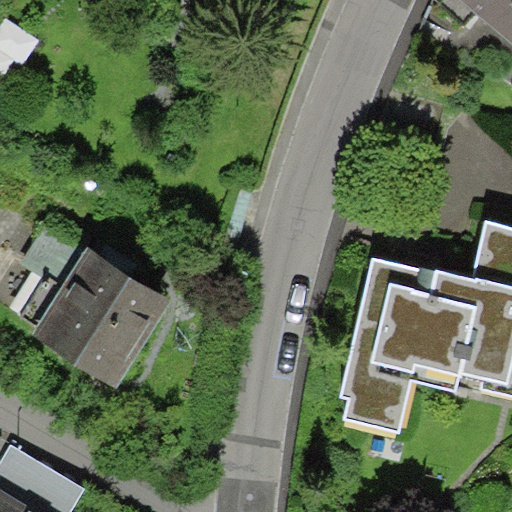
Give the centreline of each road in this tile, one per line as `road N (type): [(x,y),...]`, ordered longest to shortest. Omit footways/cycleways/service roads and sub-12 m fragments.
road 1 (residential): [(380,0),(291,241),(251,511)]
road 2 (residential): [(0,386),(215,511)]
